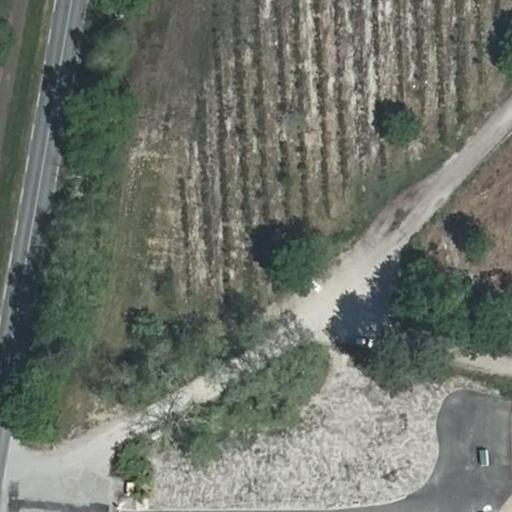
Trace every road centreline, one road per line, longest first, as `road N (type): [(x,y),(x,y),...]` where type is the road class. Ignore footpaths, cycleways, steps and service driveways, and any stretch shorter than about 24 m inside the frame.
road 1 (track): [(0,491),(56,496),(203,385),(349,305),(511,152)]
road 2 (secondary): [(70,0),(0,406)]
road 3 (track): [(349,305),(465,364),(511,372)]
